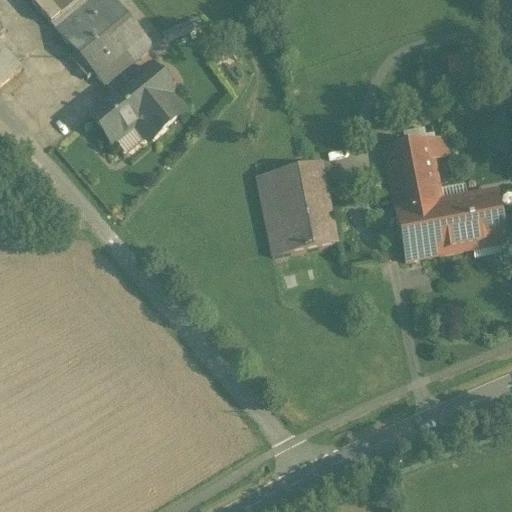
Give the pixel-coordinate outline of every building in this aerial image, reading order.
[(42,0),(26,0),(56,34),(65,27),(59,19),(42,0)] [(42,0),(59,19),(82,0),(42,0)] [(107,0),(97,0),(89,7),(83,0),(82,0),(59,19),(65,27),(56,34),(75,55),(69,61),(87,82),(93,77),(104,89),(105,88),(117,78),(151,51),(107,0)] [(169,45),(203,29),(198,20),(164,36),(169,45)] [(0,47),(0,90),(22,72),(0,47)] [(478,61),(446,64),(448,79),(480,76),(478,61)] [(172,98),(149,71),(127,88),(150,116),(135,128),(148,144),(183,114),(171,99),(172,98)] [(117,78),(105,88),(114,99),(90,119),(113,146),(135,128),(150,116),(127,88),(126,89),(117,78)] [(442,141),(382,153),(395,216),(442,207),(434,165),(447,162),(442,141)] [(322,171),(260,180),(271,260),(334,251),(322,171)] [(442,207),(395,216),(405,266),(505,247),(495,196),(442,207)]
